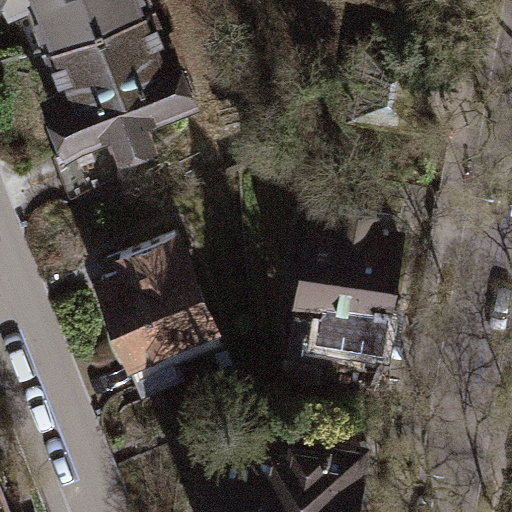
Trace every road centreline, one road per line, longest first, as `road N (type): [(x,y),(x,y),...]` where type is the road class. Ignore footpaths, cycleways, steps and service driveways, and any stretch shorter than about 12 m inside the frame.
road 1 (residential): [(442,511),(511,118)]
road 2 (residential): [(96,511),(0,267)]
